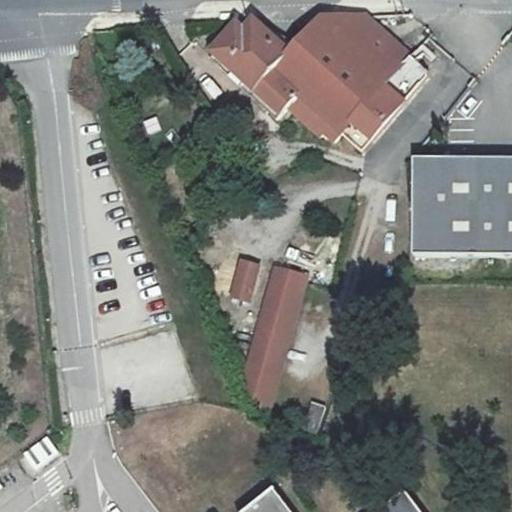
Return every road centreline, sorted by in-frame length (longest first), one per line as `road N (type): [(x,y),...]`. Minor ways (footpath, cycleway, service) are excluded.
road 1 (residential): [(42,8),(89,425)]
road 2 (unclassified): [(42,8),(223,0)]
